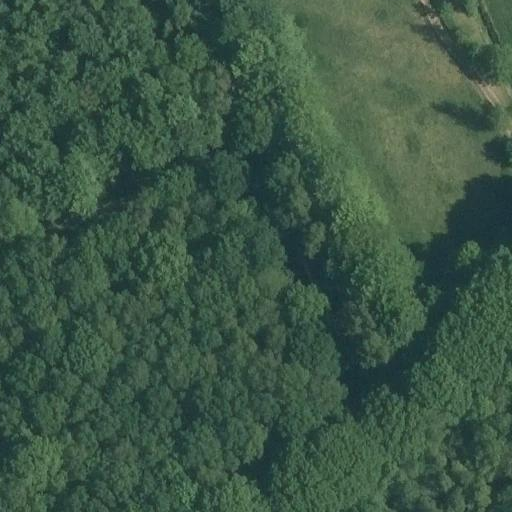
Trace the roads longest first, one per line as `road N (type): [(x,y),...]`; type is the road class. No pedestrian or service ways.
road 1 (unclassified): [(254,511),(387,431),(511,297)]
road 2 (track): [(238,146),(349,358),(370,372),(392,371)]
road 3 (track): [(432,391),(455,412),(499,511)]
